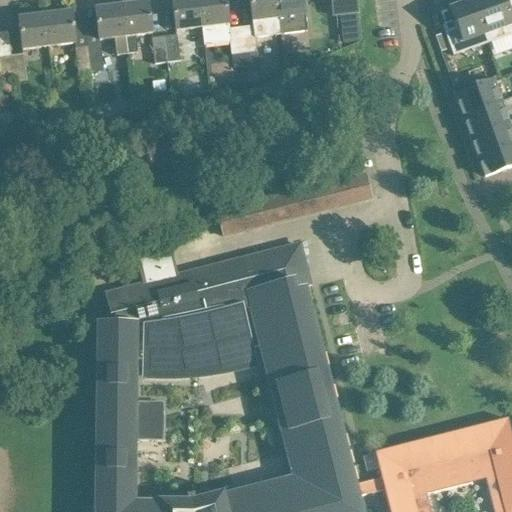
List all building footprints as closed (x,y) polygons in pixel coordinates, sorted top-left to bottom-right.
[(175,33),(201,30),(197,0),(181,0),(171,1),(175,33)] [(243,55),(240,30),(228,32),(227,27),(228,27),(224,0),(197,0),(201,30),(202,30),(204,48),(229,45),(231,57),(243,55)] [(275,0),(249,0),(250,12),(252,24),(253,29),(254,39),(280,36),(278,21),(275,0)] [(302,0),(275,0),(278,21),(280,36),(306,33),(305,18),(303,5),(302,0)] [(356,0),(330,0),(333,17),(358,14),(356,0)] [(478,0),(472,2),(488,45),(511,36),(511,9),(507,11),(503,0),(478,0)] [(457,30),(444,34),(453,58),(488,45),(472,2),(450,10),(454,23),(457,30)] [(124,40),(126,56),(137,54),(135,38),(151,36),(148,4),(121,8),(124,40)] [(116,57),(126,56),(124,40),(121,8),(95,11),(98,43),(114,41),(116,57)] [(44,17),(48,49),(75,46),(71,14),(44,17)] [(22,53),(48,49),(44,17),(18,20),(22,53)] [(240,30),(243,55),(256,54),(254,39),(253,29),(240,30)] [(177,38),(163,39),(166,64),(180,63),(177,38)] [(163,39),(151,41),(154,66),(166,64),(163,39)] [(87,49),(90,74),(103,73),(100,47),(87,49)] [(77,76),(90,74),(87,49),(74,50),(77,76)] [(10,58),(13,84),(26,82),(23,56),(10,58)] [(13,84),(10,58),(0,59),(0,80),(1,85),(13,84)] [(256,72),(245,74),(247,84),(257,83),(256,72)] [(455,96),(462,118),(500,104),(492,82),(455,96)] [(462,118),(470,138),(507,124),(500,104),(462,118)] [(470,138),(477,158),(511,145),(511,137),(507,124),(470,138)] [(511,145),(477,158),(484,179),(511,168),(511,145)] [(383,168),(309,180),(313,206),(388,194),(383,168)] [(267,202),(216,215),(222,238),(272,225),(267,202)] [(359,511),(356,498),(354,488),(303,290),(302,290),(300,281),(307,279),(304,269),(307,268),(302,247),(104,297),(110,318),(114,317),(114,325),(98,325),(95,511),(359,511)] [(511,511),(511,433),(509,434),(506,422),(375,455),(381,481),(354,488),(356,498),(384,491),(389,511),(511,511)]
